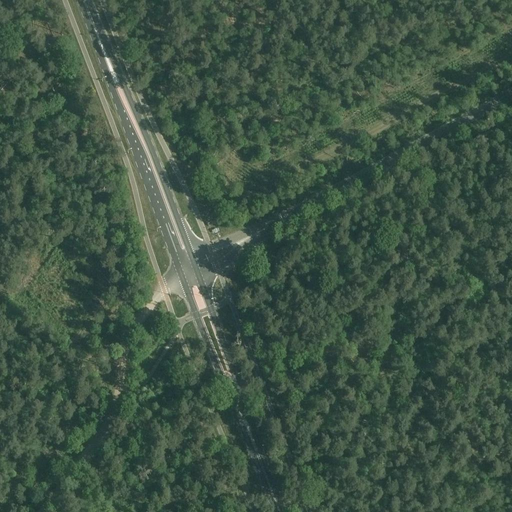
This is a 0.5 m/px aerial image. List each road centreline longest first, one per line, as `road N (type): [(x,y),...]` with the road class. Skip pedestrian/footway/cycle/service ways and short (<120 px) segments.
road 1 (tertiary): [(187,272),(511,94)]
road 2 (primary): [(187,272),(83,0)]
road 3 (track): [(41,511),(114,413),(136,324),(162,287),(187,272)]
road 4 (track): [(511,53),(317,162),(308,175),(319,199)]
road 5 (primary): [(279,511),(187,272)]
